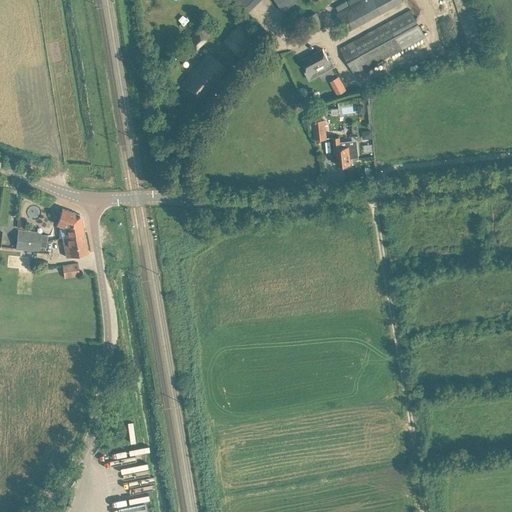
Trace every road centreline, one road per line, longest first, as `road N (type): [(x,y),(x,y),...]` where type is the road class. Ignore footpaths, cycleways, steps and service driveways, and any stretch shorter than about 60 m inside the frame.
road 1 (unclassified): [(34,511),(90,436),(103,379),(106,324),(90,197)]
road 2 (unclassified): [(425,511),(373,194)]
road 3 (tertiary): [(90,197),(286,204),(373,194)]
road 4 (tertiary): [(373,194),(511,177)]
